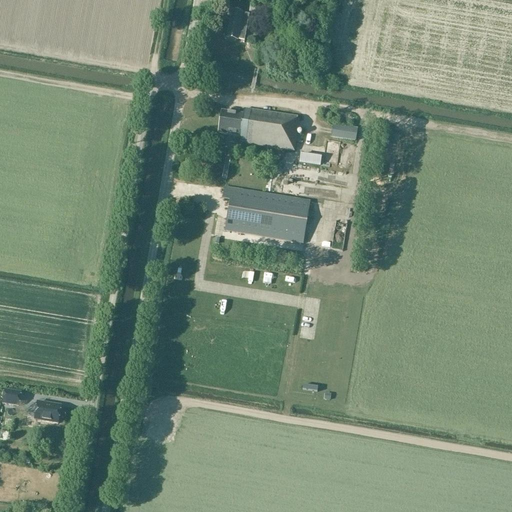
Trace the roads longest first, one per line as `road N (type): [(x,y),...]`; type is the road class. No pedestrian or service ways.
road 1 (unclassified): [(150,83),(73,511)]
road 2 (unclassified): [(105,511),(182,89)]
road 3 (unclassified): [(511,138),(182,89)]
